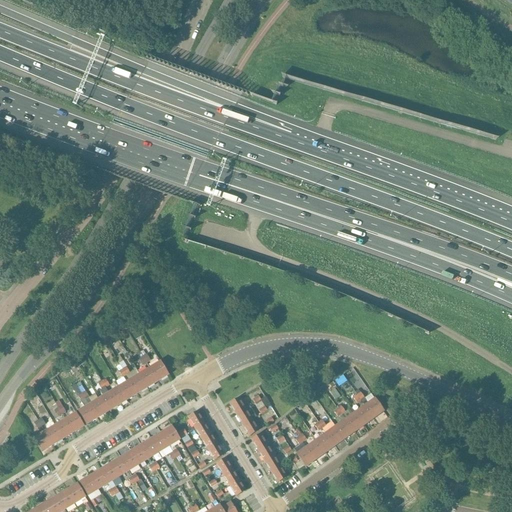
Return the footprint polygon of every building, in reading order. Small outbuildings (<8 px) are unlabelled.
[(138,331),(133,334),(132,334),(136,340),(142,336),(138,331)] [(75,361),(79,365),(84,362),(81,357),(76,361),(75,361)] [(126,367),(122,361),(119,363),(120,366),(122,369),(126,376),(130,374),(126,367)] [(160,362),(159,362),(149,368),(158,382),(168,376),(160,362)] [(122,378),(126,376),(122,369),(120,366),(117,368),(119,371),(118,372),(122,378)] [(158,382),(149,368),(139,374),(147,388),(158,382)] [(147,388),(139,374),(129,380),(137,394),(147,388)] [(137,394),(129,380),(118,386),(127,401),(137,394)] [(102,396),(98,399),(107,413),(117,407),(108,393),(106,388),(102,382),(98,384),(101,390),(99,391),(102,396)] [(84,407),(77,411),(86,425),(96,419),(80,392),(77,387),(77,386),(76,385),(71,387),(77,397),(78,397),(84,407)] [(127,401),(118,386),(108,393),(117,407),(127,401)] [(83,390),(80,392),(96,419),(107,413),(98,399),(92,403),(85,392),(83,390)] [(364,406),(367,403),(364,399),(365,399),(360,393),(357,395),(361,402),(364,406)] [(357,404),(361,402),(357,395),(353,398),(357,404)] [(258,396),(252,400),(255,404),(261,400),(258,396)] [(239,398),(229,404),(236,415),(246,409),(239,398)] [(364,406),(373,419),(383,412),(374,399),(367,403),(364,406)] [(261,415),(267,411),(272,408),(270,404),(265,407),(264,407),(258,410),(261,415)] [(337,409),(342,415),(345,413),(341,406),(337,409)] [(373,419),(364,406),(354,413),(364,426),(373,419)] [(246,409),(236,415),(243,426),(252,420),(256,417),(250,407),(248,408),(246,409)] [(342,415),(337,409),(333,412),(338,418),(342,415)] [(194,429),(204,423),(197,412),(187,418),(194,429)] [(65,419),(73,433),(83,427),(75,413),(65,419)] [(364,426),(354,413),(344,419),(354,433),(364,426)] [(265,421),(268,426),(274,422),(271,418),(265,421)] [(73,433),(65,419),(54,425),(63,439),(73,433)] [(354,433),(344,419),(335,426),(344,440),(354,433)] [(252,420),(243,426),(249,437),(259,431),(252,420)] [(322,420),(318,423),(322,429),(326,426),(322,420)] [(204,423),(194,429),(200,440),(210,434),(204,423)] [(322,429),(318,423),(314,425),(318,432),(322,429)] [(63,439),(54,425),(44,432),(53,446),(63,439)] [(269,429),(272,433),(278,429),(275,425),(269,429)] [(335,426),(325,433),(335,446),(344,440),(335,426)] [(170,448),(180,441),(172,427),(161,434),(170,448)] [(178,433),(181,438),(187,434),(184,430),(178,433)] [(53,446),(44,432),(34,438),(42,452),(53,446)] [(315,440),(325,453),(335,446),(325,433),(315,440)] [(151,440),(160,454),(170,448),(161,434),(151,440)] [(210,434),(200,440),(207,450),(217,445),(210,434)] [(267,445),(261,434),(251,440),(258,451),(267,445)] [(298,437),(303,443),(306,440),(302,434),(298,437)] [(276,439),(279,444),(285,440),(282,436),(276,439)] [(303,443),(298,437),(295,439),(299,446),(303,443)] [(141,446),(149,460),(160,454),(151,440),(141,446)] [(325,453),(315,440),(306,447),(315,460),(325,453)] [(217,445),(207,450),(214,461),(223,456),(217,445)] [(264,461),(274,456),(268,445),(267,445),(258,451),(264,461)] [(131,452),(139,466),(149,460),(141,446),(131,452)] [(282,450),(285,454),(291,451),(288,446),(282,450)] [(315,460),(306,447),(296,454),(305,467),(315,460)] [(120,458),(129,473),(139,466),(131,452),(120,458)] [(176,458),(173,452),(168,454),(169,456),(172,461),(176,458)] [(23,462),(30,457),(28,453),(21,457),(23,462)] [(274,456),(264,461),(271,472),(280,466),(274,456)] [(291,465),(297,461),(295,457),(289,461),(291,465)] [(110,464),(119,479),(129,473),(120,458),(110,464)] [(222,476),(232,470),(225,459),(215,465),(222,476)] [(204,462),(198,465),(200,470),(206,466),(204,462)] [(110,464),(100,471),(109,485),(113,482),(119,479),(110,464)] [(287,477),(286,476),(280,466),(271,472),(277,483),(287,477)] [(210,474),(208,469),(202,472),(204,477),(210,474)] [(232,470),(222,476),(229,486),(238,480),(232,470)] [(90,477),(99,491),(109,485),(100,471),(90,477)] [(99,491),(90,477),(79,483),(88,497),(99,491)] [(214,480),(212,481),(208,484),(211,488),(217,484),(214,480)] [(238,480),(229,486),(235,497),(245,491),(238,480)] [(77,485),(67,491),(75,505),(81,501),(84,506),(88,503),(85,499),(86,499),(77,485)] [(57,497),(65,511),(75,505),(67,491),(57,497)] [(221,491),(215,494),(217,499),(223,495),(221,491)] [(216,500),(212,494),(208,497),(211,503),(216,500)] [(46,504),(51,511),(63,511),(65,511),(57,497),(46,504)] [(91,502),(94,508),(99,505),(95,499),(91,502)] [(208,511),(236,511),(230,502),(221,507),(219,505),(208,511)] [(84,506),(88,511),(92,509),(89,503),(88,503),(84,506)]
